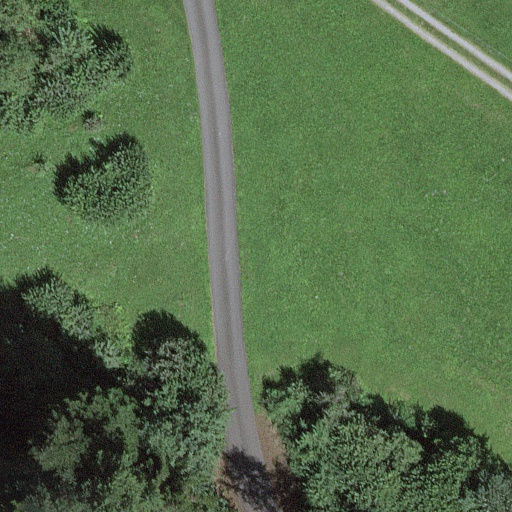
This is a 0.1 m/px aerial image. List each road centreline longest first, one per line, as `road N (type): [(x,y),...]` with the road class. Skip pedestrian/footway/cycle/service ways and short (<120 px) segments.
road 1 (track): [(198,0),(215,119),(224,326),(268,511)]
road 2 (track): [(381,0),(511,99)]
